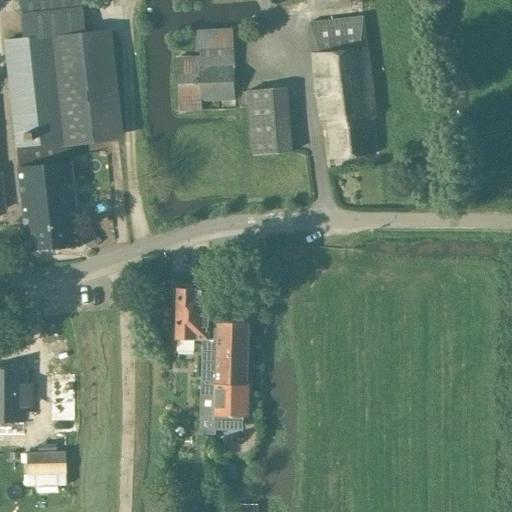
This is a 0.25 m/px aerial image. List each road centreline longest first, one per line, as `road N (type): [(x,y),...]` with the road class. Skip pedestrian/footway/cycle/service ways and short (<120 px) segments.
road 1 (tertiary): [(0,274),(57,274),(215,223),(511,221)]
road 2 (track): [(115,256),(132,346),(128,511)]
